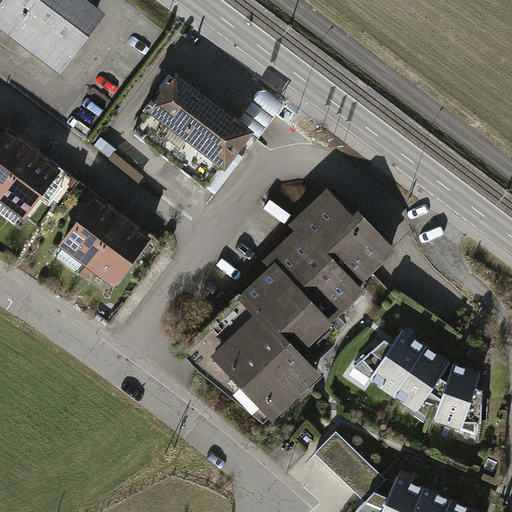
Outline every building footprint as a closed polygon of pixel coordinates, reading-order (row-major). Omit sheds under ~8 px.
[(107,15),(86,0),(6,0),(0,8),(0,29),(61,76),(107,15)] [(255,132),(175,75),(149,112),(229,169),(255,132)] [(2,137),(0,135),(0,209),(4,205),(28,222),(66,170),(9,128),(2,137)] [(352,216),(326,188),(289,223),(294,229),(262,260),(268,267),(237,297),(254,316),(211,356),(267,416),(316,370),(297,350),(330,320),(327,317),(359,287),(354,280),(391,246),(359,210),(352,216)] [(155,239),(99,198),(60,249),(117,290),(155,239)] [(451,359),(403,326),(390,339),(383,335),(352,367),(417,411),(431,389),(439,396),(446,376),(441,373),(451,359)] [(453,359),(446,376),(439,396),(433,419),(462,428),(465,420),(483,421),(483,389),(476,385),(481,368),(453,359)] [(314,451),(366,499),(375,489),(387,477),(335,428),(314,451)] [(483,511),(485,508),(394,472),(384,493),(375,489),(366,499),(353,511),(483,511)]
